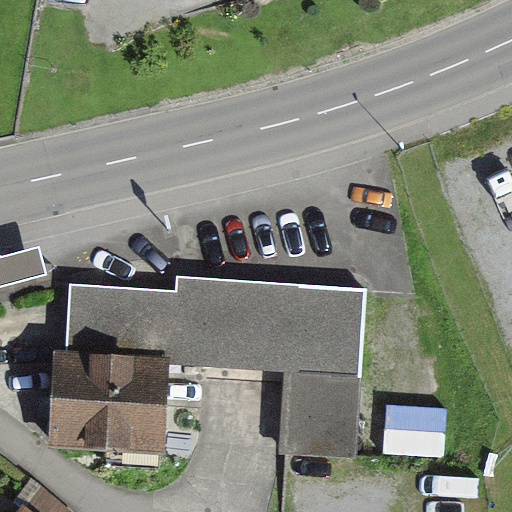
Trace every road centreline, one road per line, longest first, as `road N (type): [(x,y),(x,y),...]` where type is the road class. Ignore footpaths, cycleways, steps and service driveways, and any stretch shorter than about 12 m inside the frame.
road 1 (primary): [(511,43),(321,115),(0,190)]
road 2 (unclassified): [(107,511),(0,431)]
